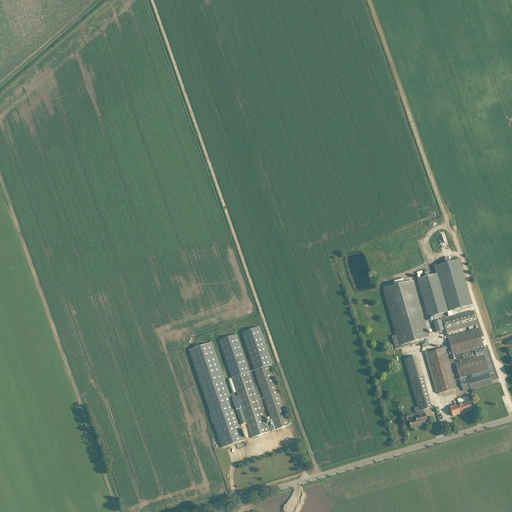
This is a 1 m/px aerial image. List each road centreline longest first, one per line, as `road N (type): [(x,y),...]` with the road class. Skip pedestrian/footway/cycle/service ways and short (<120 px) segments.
road 1 (track): [(320,476),(152,0)]
road 2 (track): [(119,511),(0,174)]
road 3 (unclassified): [(201,511),(511,418)]
road 4 (track): [(461,260),(370,0)]
road 5 (unclassified): [(511,404),(461,260)]
